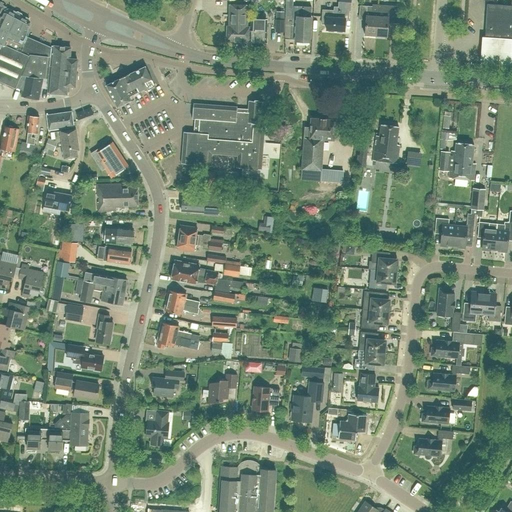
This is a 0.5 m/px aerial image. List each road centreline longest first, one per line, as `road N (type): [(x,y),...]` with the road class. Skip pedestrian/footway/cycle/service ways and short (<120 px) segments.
road 1 (tertiary): [(112,482),(159,219),(151,178),(92,90)]
road 2 (residential): [(368,475),(401,396),(422,271),(511,273)]
road 3 (residential): [(112,482),(151,483),(209,440),(240,432),(368,475)]
road 4 (secondary): [(436,78),(184,54)]
